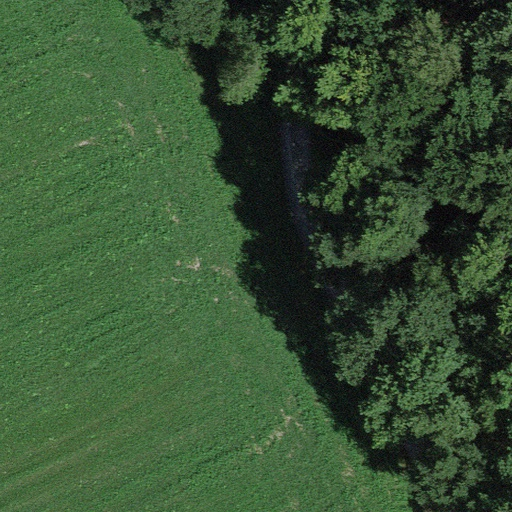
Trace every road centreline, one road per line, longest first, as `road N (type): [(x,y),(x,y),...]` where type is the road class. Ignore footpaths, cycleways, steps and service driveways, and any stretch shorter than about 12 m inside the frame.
road 1 (residential): [(424,511),(346,377),(305,243)]
road 2 (track): [(312,0),(305,243)]
